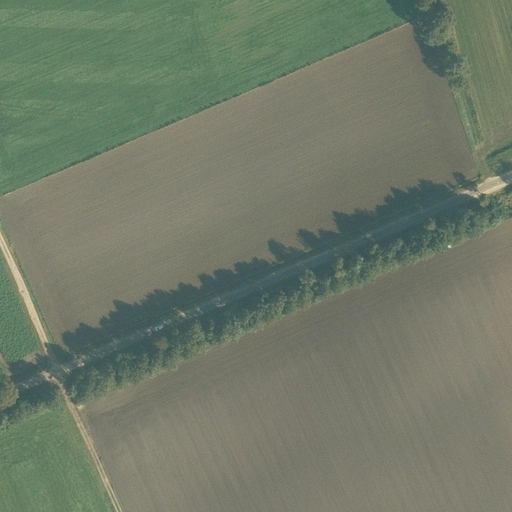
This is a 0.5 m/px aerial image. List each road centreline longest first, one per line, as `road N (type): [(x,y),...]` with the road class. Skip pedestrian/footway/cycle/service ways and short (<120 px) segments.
road 1 (unclassified): [(0,399),(511,176)]
road 2 (track): [(431,0),(491,185)]
road 3 (track): [(117,511),(56,375)]
road 4 (track): [(0,241),(56,375)]
